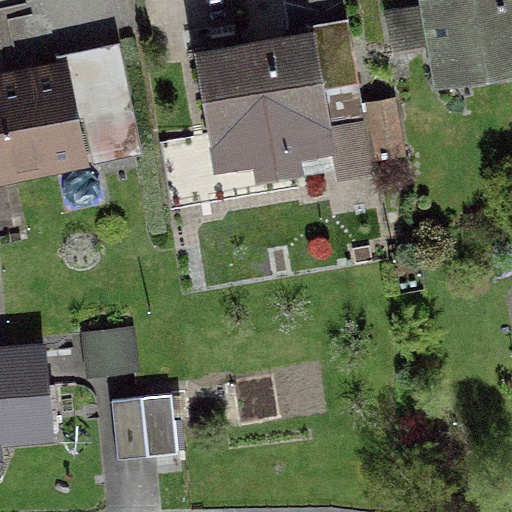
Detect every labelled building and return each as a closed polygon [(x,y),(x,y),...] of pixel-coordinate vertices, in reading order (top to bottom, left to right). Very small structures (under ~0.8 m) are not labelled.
[(511,0),(429,0),(430,5),(392,12),(396,43),(436,37),(443,78),(511,66),(511,0)] [(201,55),(219,165),(259,159),(254,129),(335,116),(337,126),(330,127),(338,174),(370,169),(347,19),(305,26),(306,37),(201,55)] [(0,170),(79,154),(61,71),(0,83),(0,170)] [(401,152),(423,148),(412,95),(391,99),(401,152)] [(113,324),(83,326),(85,355),(135,350),(131,316),(112,318),(113,324)] [(0,351),(0,435),(52,430),(44,347),(0,351)] [(171,393),(112,399),(118,458),(178,452),(171,393)]
